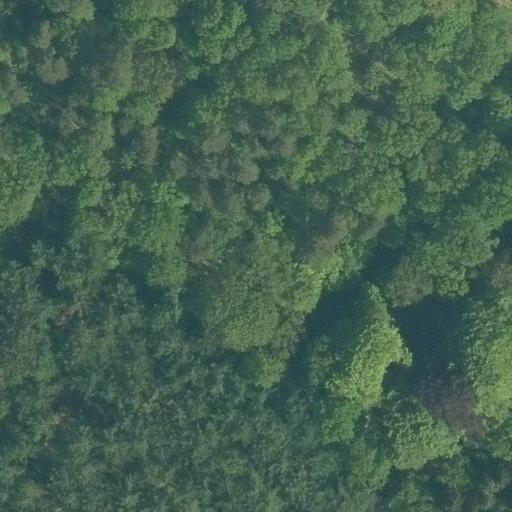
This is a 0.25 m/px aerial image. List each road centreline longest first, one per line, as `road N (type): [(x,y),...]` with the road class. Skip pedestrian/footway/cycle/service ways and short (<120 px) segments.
road 1 (unclassified): [(387,511),(285,363),(198,263),(142,223),(0,151)]
road 2 (track): [(511,130),(285,363)]
